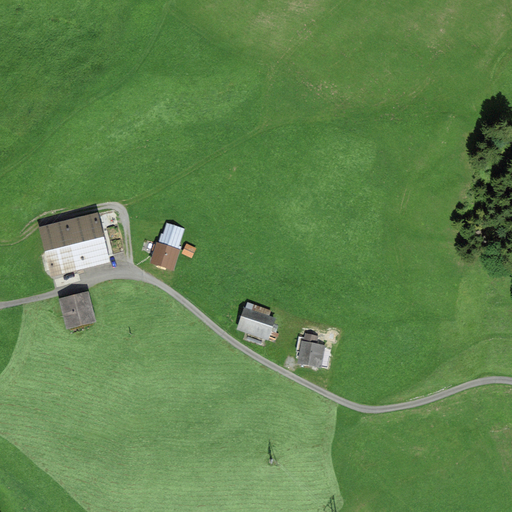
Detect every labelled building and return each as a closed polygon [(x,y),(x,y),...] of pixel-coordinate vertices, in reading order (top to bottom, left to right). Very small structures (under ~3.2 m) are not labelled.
[(95,219),(43,232),(53,271),(105,258),(95,219)] [(177,251),(159,245),(153,262),(171,268),(177,251)] [(86,295),(63,301),(69,325),(92,320),(86,295)] [(275,318),(244,307),(236,327),(268,339),(275,318)] [(317,338),(306,336),(300,362),(318,365),(322,346),(315,345),(317,338)]
